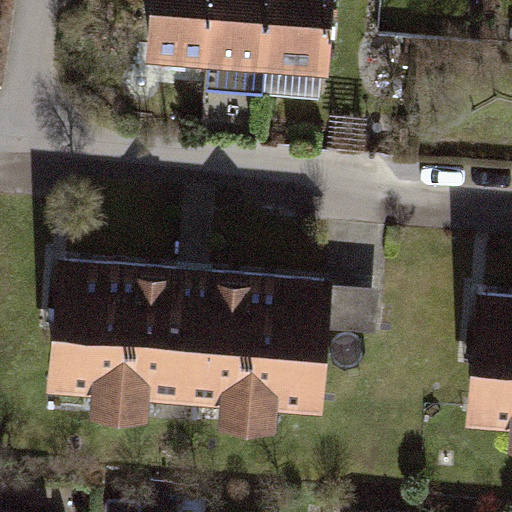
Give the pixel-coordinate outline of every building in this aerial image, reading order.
[(211,50),(214,0),(155,0),(152,45),(211,50)] [(268,54),(272,0),(214,0),(211,50),(268,54)] [(331,0),(272,0),(268,54),(327,59),(331,0)] [(326,278),(66,257),(57,372),(317,393),(323,319),(361,322),(364,286),(325,283),(326,278)] [(511,293),(485,292),(476,406),(511,409),(511,293)]
